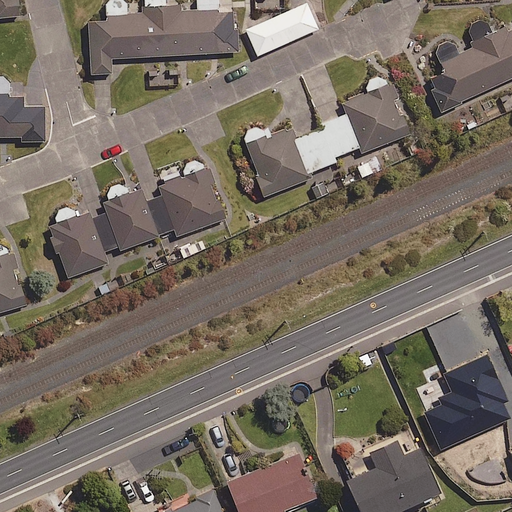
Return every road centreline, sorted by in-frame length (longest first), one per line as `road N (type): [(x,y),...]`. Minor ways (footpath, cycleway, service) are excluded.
road 1 (tertiary): [(0,480),(511,250)]
road 2 (residential): [(79,154),(384,20)]
road 3 (residential): [(79,154),(41,0)]
